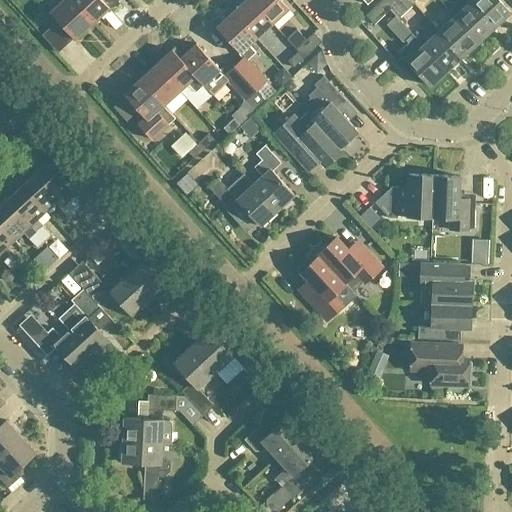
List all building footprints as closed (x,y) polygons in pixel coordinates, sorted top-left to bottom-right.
[(68,0),(59,0),(47,12),(74,41),(92,25),(68,0)] [(98,0),(68,0),(92,25),(108,10),(98,0)] [(98,0),(108,10),(118,0),(98,0)] [(247,0),(232,14),(255,40),(271,26),(247,0)] [(247,0),(271,26),(288,11),(277,0),(247,0)] [(383,0),(381,3),(389,12),(397,5),(392,0),(383,0)] [(454,18),(478,44),(493,30),(470,4),(466,0),(461,0),(459,2),(459,8),(462,11),(454,18)] [(466,0),(470,4),(493,30),(510,15),(496,0),(466,0)] [(389,12),(381,3),(365,18),(373,27),(389,12)] [(114,14),(129,27),(137,17),(122,5),(114,14)] [(248,47),(255,40),(232,14),(215,29),(243,60),(247,62),(255,55),(248,47)] [(478,44),(454,18),(438,33),(462,59),(478,44)] [(430,40),(422,47),(446,73),(462,59),(438,33),(429,24),(422,31),(430,40)] [(285,41),(297,54),(303,60),(321,44),(313,36),(306,43),(296,32),(285,41)] [(446,73),(422,47),(413,38),(407,44),(409,47),(400,56),(429,88),(446,73)] [(194,79),(202,88),(211,97),(227,83),(244,102),(255,92),(234,69),(224,77),(195,46),(179,61),(195,78),(194,79)] [(179,61),(171,52),(155,67),(179,93),(187,86),(195,94),(202,88),(194,79),(195,78),(179,61)] [(293,70),(303,60),(297,54),(287,63),(293,70)] [(243,60),(234,69),(255,92),(266,82),(247,62),(243,60)] [(139,82),(163,108),(179,93),(155,67),(139,82)] [(311,121),(339,150),(339,149),(356,133),(335,110),(344,102),(323,78),(313,87),(316,90),(307,98),(310,100),(300,109),(307,116),(311,121)] [(305,99),(312,89),(301,81),(294,91),(305,99)] [(137,126),(151,141),(174,120),(163,108),(139,82),(123,97),(144,119),(137,126)] [(318,163),(324,169),(342,152),(339,149),(339,150),(311,121),(307,116),(299,124),(293,117),(272,135),(307,173),(318,163)] [(233,121),(223,130),(229,137),(239,127),(233,121)] [(197,145),(203,152),(214,142),(208,136),(197,145)] [(203,152),(197,145),(187,155),(193,161),(203,152)] [(261,178),(252,186),(276,212),(293,197),(272,173),(280,165),(264,147),(255,156),(261,162),(253,169),(261,178)] [(38,173),(61,199),(78,184),(54,158),(38,173)] [(22,188),(45,214),(61,199),(38,173),(22,188)] [(259,228),(276,212),(252,186),(243,176),(226,191),(217,181),(207,189),(224,207),(233,199),(259,228)] [(406,219),(432,220),(434,177),(408,176),(407,191),(398,191),(398,189),(391,189),(374,205),(388,220),(397,220),(397,217),(406,217),(406,219)] [(469,231),(473,231),(475,201),(463,201),(459,197),(459,178),(434,177),(432,220),(448,220),(447,231),(469,233),(469,231)] [(6,202),(30,228),(45,214),(22,188),(6,202)] [(67,205),(76,215),(83,208),(74,198),(67,205)] [(0,207),(0,228),(14,243),(30,228),(6,202),(0,207)] [(76,215),(67,205),(59,211),(69,221),(76,215)] [(0,255),(14,243),(0,228),(0,255)] [(35,234),(44,244),(51,237),(42,228),(35,234)] [(44,244),(35,234),(28,241),(37,250),(44,244)] [(166,289),(158,281),(169,270),(137,235),(126,246),(138,260),(122,275),(149,304),(166,289)] [(364,285),(381,270),(353,239),(343,248),(336,239),(317,256),(353,295),(363,285),(364,285)] [(308,283),(298,292),(309,304),(326,323),(343,307),(354,297),(353,295),(317,256),(317,257),(318,258),(300,275),(308,283)] [(19,267),(10,257),(3,263),(12,273),(19,267)] [(420,305),(431,305),(471,307),(471,283),(462,283),(463,269),(420,267),(419,291),(421,291),(420,305)] [(133,319),(149,304),(122,275),(106,290),(93,276),(80,288),(83,291),(97,306),(109,294),(133,319)] [(58,320),(67,331),(92,357),(108,342),(87,320),(100,309),(97,306),(83,291),(70,302),(74,306),(58,320)] [(419,322),(418,323),(417,341),(441,342),(442,330),(470,331),(471,307),(431,305),(420,305),(419,322)] [(369,315),(348,339),(371,360),(393,336),(369,315)] [(76,371),(92,357),(67,331),(59,338),(52,330),(44,337),(42,334),(32,343),(46,358),(56,349),(76,371)] [(190,348),(215,375),(232,359),(244,372),(254,363),(236,343),(226,352),(208,332),(190,348)] [(430,373),(430,386),(467,388),(468,376),(471,374),(471,365),(468,363),(468,361),(460,361),(461,347),(411,345),(410,372),(430,373)] [(215,375),(190,348),(172,364),(191,384),(181,393),(203,417),(213,408),(197,391),(215,375)] [(122,442),(161,444),(161,445),(171,445),(171,428),(169,423),(162,423),(162,412),(175,413),(176,398),(147,396),(146,421),(123,420),(122,442)] [(277,460),(304,435),(288,417),(272,432),(264,423),(243,442),(254,454),(264,453),(268,450),(277,460)] [(0,457),(20,439),(5,422),(0,427),(0,457)] [(304,435),(277,460),(286,470),(274,481),(292,501),(315,480),(303,467),(320,452),(317,449),(319,445),(311,436),(306,437),(304,435)] [(20,439),(0,457),(0,468),(2,471),(0,473),(0,482),(8,490),(20,480),(14,474),(35,455),(20,439)] [(160,458),(161,445),(161,444),(122,442),(121,465),(144,466),(143,478),(164,479),(169,474),(170,464),(164,459),(160,458)]
